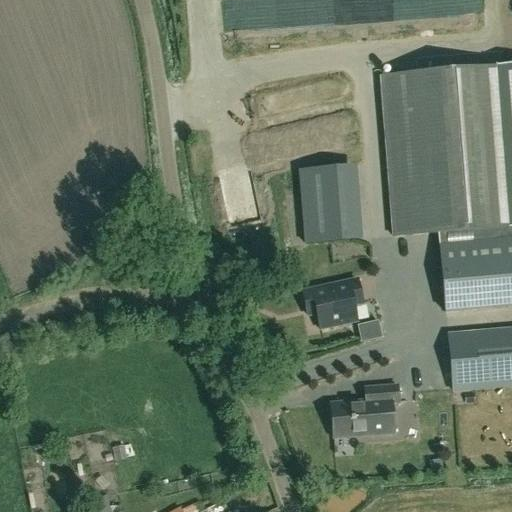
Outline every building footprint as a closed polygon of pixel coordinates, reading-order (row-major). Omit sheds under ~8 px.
[(438,235),(445,314),(511,308),(511,67),(380,79),(394,239),(438,235)] [(312,85),(314,103),(331,101),(329,83),(312,85)] [(302,293),(307,315),(307,317),(316,315),(319,331),(357,322),(353,307),(362,305),(357,281),(302,293)] [(511,331),(448,337),(452,392),(511,387),(511,331)] [(333,440),(353,438),(393,434),(391,405),(398,404),(396,387),(363,390),(364,403),(330,406),(330,412),(328,415),(329,427),(332,429),(333,440)] [(108,511),(106,502),(90,506),(91,511),(108,511)]
